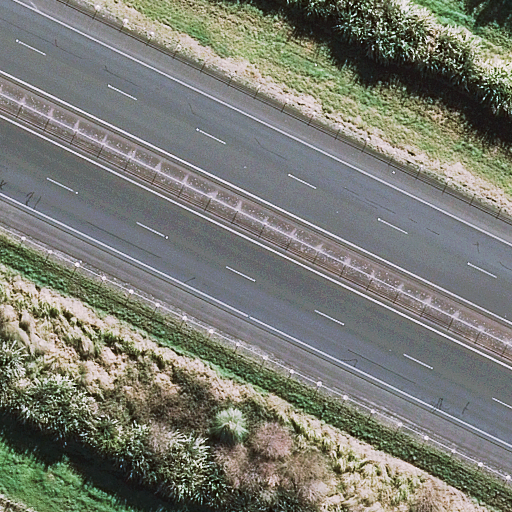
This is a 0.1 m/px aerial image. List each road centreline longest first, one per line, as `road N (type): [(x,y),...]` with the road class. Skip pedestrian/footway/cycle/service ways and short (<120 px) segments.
road 1 (motorway): [(0,25),(511,280)]
road 2 (motorway): [(511,378),(0,126)]
